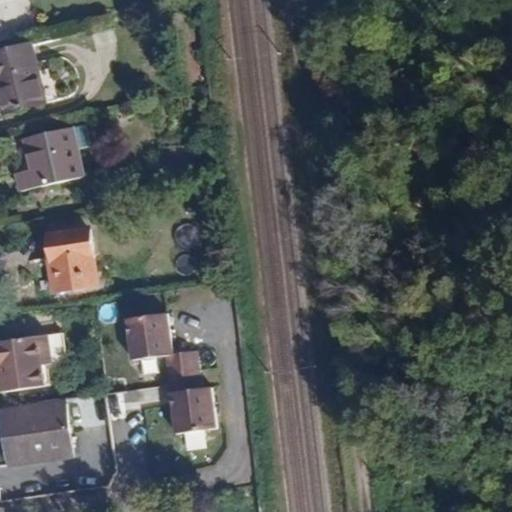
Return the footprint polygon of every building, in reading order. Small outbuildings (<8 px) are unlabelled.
[(34,45),(0,51),(0,108),(1,113),(46,104),(34,45)] [(20,175),(23,192),(86,177),(79,148),(92,145),(87,123),(26,138),(34,172),(20,175)] [(93,223),(49,229),(57,286),(101,279),(93,223)] [(164,317),(123,324),(131,366),(165,359),(180,439),(223,431),(215,389),(203,391),(196,353),(172,358),(164,317)] [(60,335),(0,340),(0,393),(45,389),(43,369),(63,367),(60,335)] [(73,398),(8,403),(12,457),(77,451),(73,398)] [(66,468),(20,475),(24,493),(67,486),(66,468)]
